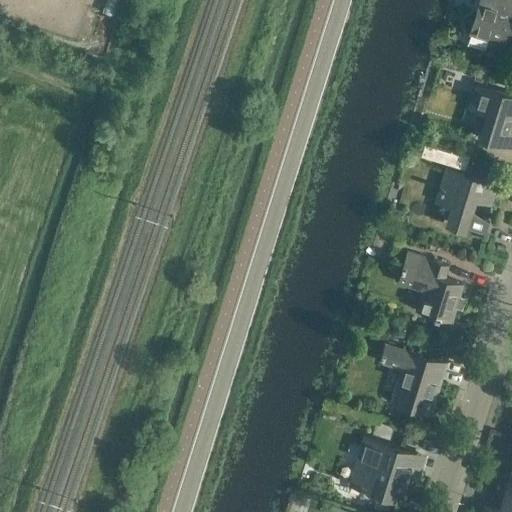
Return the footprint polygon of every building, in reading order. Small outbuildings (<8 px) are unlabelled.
[(119,12),(120,0),(108,0),(107,10),(119,12)] [(511,0),(480,0),(472,30),(468,42),(510,55),(511,50),(511,0)] [(511,144),(511,91),(478,81),(471,105),(487,109),(479,135),(511,144)] [(448,165),(438,199),(454,204),(449,220),(487,232),(490,222),(473,211),(474,209),(473,208),(477,196),(491,201),(497,181),(448,165)] [(450,264),(407,249),(397,281),(422,289),(416,308),(453,320),(464,283),(446,276),(450,264)] [(389,336),(403,340),(407,329),(393,324),(389,336)] [(407,349),(386,341),(382,354),(384,355),(382,361),(401,367),(392,399),(431,411),(446,360),(408,348),(407,349)] [(394,425),(377,419),(373,432),(390,437),(394,425)] [(403,498),(410,476),(417,451),(366,435),(351,482),(361,485),(360,487),(364,488),(365,486),(403,498)] [(511,485),(508,485),(501,508),(511,511),(511,485)] [(487,503),(484,511),(511,511),(501,508),(487,503)]
